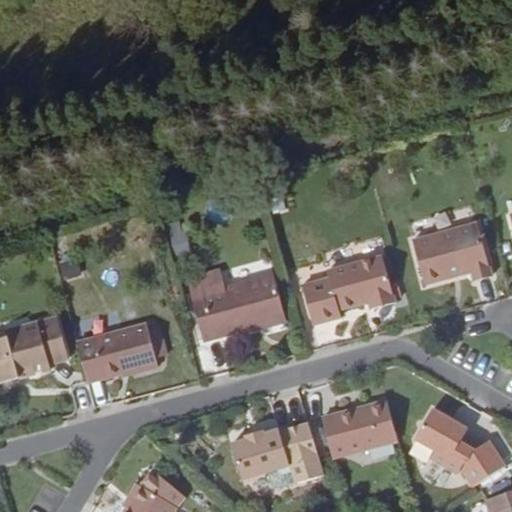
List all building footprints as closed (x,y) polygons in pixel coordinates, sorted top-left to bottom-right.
[(414,238),(426,281),(473,269),(475,278),(492,273),(478,221),(414,238)] [(180,255),(194,251),(189,232),(175,235),(180,255)] [(313,283),(322,320),(346,314),(344,307),(371,300),(373,306),(395,301),(382,256),(336,268),(337,277),(313,283)] [(189,266),(196,294),(226,286),(219,258),(189,266)] [(196,294),(207,337),(286,316),(274,273),(226,286),(196,294)] [(0,374),(49,362),(48,357),(67,352),(56,310),(4,324),(6,330),(0,331),(0,374)] [(148,316),(79,334),(89,373),(134,360),(135,364),(160,356),(148,316)] [(320,417),(329,454),(396,434),(385,398),(320,417)] [(484,485),(511,468),(511,466),(497,441),(483,450),(467,440),(474,429),(435,407),(416,439),(436,451),(431,459),(458,475),(463,472),(474,490),(484,485)] [(227,440),(236,476),(264,468),(284,462),(283,460),(313,452),(305,422),(275,430),(275,427),(260,431),(259,428),(242,433),(243,436),(227,440)] [(284,462),(264,468),(267,479),(273,482),(289,479),(289,480),(318,472),(313,452),(283,460),(284,462)] [(131,486),(117,509),(115,511),(162,511),(166,505),(174,498),(146,470),(131,486)] [(112,505),(117,509),(131,486),(125,483),(112,505)] [(194,498),(185,488),(178,495),(188,504),(194,498)] [(511,511),(511,491),(488,500),(492,511),(511,511)]
